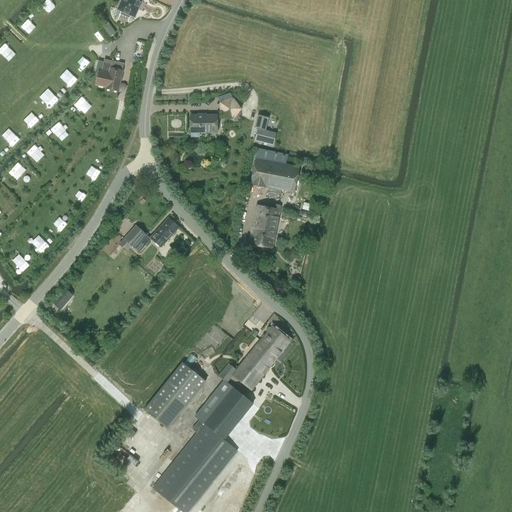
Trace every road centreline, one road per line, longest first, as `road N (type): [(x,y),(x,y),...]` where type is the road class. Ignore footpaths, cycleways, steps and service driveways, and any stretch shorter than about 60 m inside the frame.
road 1 (unclassified): [(260,511),(305,408),(312,372),(305,342),(286,314),(203,240),(147,161)]
road 2 (track): [(119,511),(172,443),(27,309)]
road 3 (unclassified): [(0,340),(93,227),(119,181),(147,161)]
road 4 (unclassified): [(147,161),(155,58),(186,0)]
